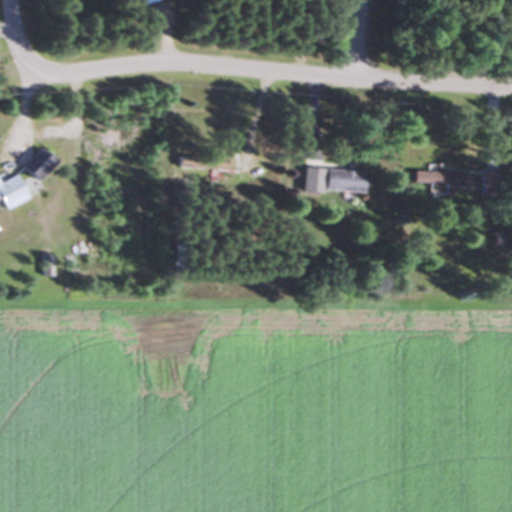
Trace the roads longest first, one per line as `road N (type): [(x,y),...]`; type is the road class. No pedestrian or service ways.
road 1 (residential): [(511,88),(182,71),(55,73),(20,52),(9,29)]
road 2 (residential): [(0,500),(4,0)]
